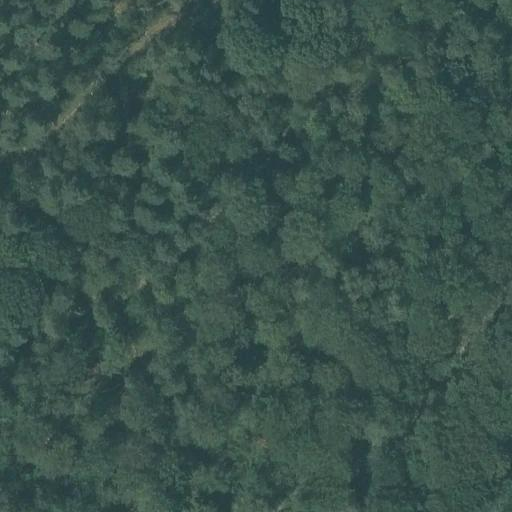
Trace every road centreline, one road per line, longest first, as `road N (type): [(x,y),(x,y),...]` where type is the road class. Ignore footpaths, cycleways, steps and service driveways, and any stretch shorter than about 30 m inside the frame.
road 1 (track): [(511,23),(453,43),(404,72),(0,387)]
road 2 (track): [(0,177),(190,0)]
road 3 (track): [(511,403),(442,511)]
